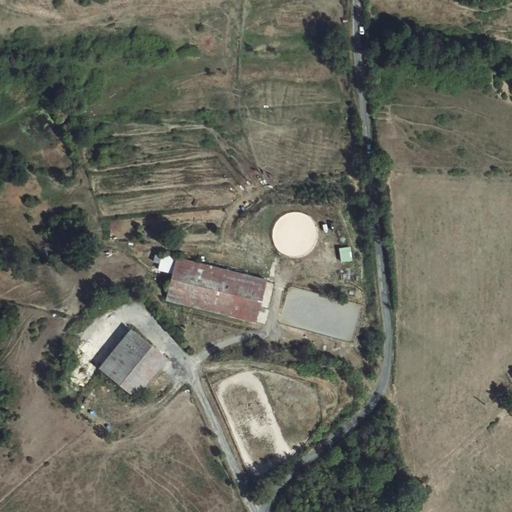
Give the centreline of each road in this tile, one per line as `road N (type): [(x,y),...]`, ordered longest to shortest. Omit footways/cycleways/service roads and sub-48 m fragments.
road 1 (unclassified): [(263,511),(275,487),(370,407),(384,379),(387,322),(357,0)]
road 2 (unknown): [(256,511),(191,371),(158,367)]
